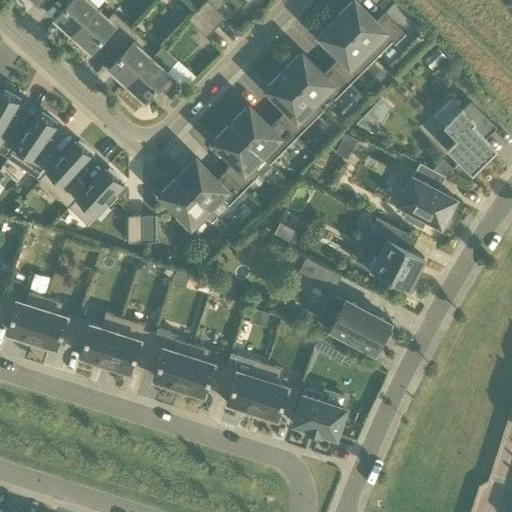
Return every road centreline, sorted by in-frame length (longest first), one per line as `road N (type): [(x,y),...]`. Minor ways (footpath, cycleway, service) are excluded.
road 1 (residential): [(287,0),(145,151),(0,26)]
road 2 (residential): [(511,195),(423,339),(345,511)]
road 3 (residential): [(302,511),(298,479),(282,463),(0,373)]
road 4 (residential): [(0,471),(127,511)]
